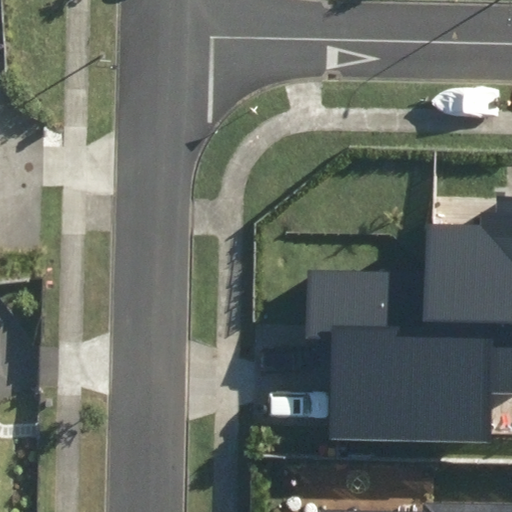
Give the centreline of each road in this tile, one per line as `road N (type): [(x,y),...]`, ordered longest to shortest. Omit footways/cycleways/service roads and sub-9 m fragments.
road 1 (residential): [(155,34),(143,511)]
road 2 (residential): [(155,34),(511,43)]
